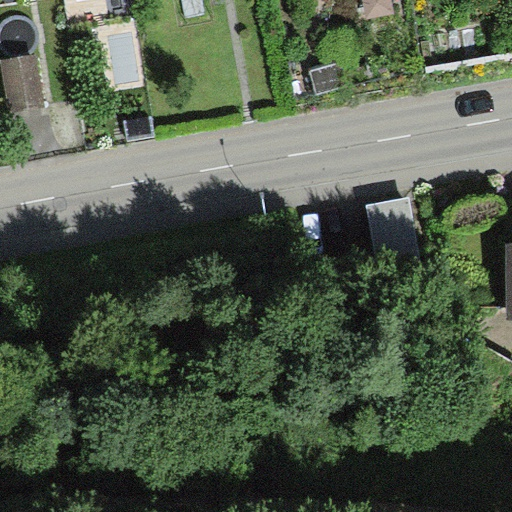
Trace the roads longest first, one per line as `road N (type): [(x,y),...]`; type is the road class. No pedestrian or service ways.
road 1 (tertiary): [(0,214),(511,120)]
road 2 (track): [(0,510),(394,511)]
